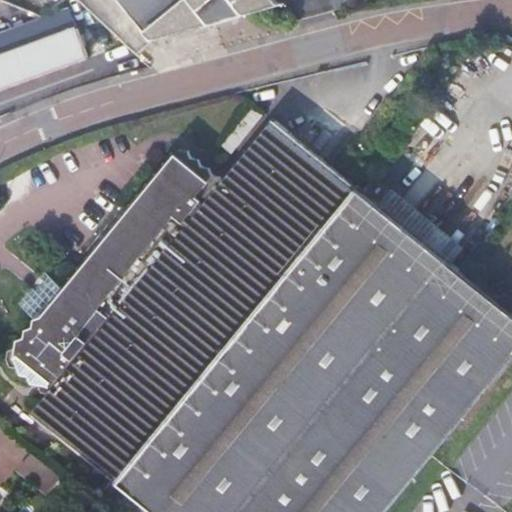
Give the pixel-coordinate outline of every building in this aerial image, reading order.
[(121,0),(154,42),(165,33),(168,37),(209,25),(236,3),(247,15),(275,8),(284,6),(278,0),(121,0)] [(345,12),(367,8),(365,0),(342,0),(345,12)] [(0,90),(88,59),(77,29),(0,56),(0,90)] [(237,153),(240,149),(267,112),(257,104),(230,140),(226,146),(237,153)] [(511,309),(281,119),(228,182),(185,148),(66,294),(40,326),(12,361),(52,395),(36,416),(151,511),(389,511),(511,362),(511,309)] [(19,308),(40,326),(66,294),(44,277),(19,308)] [(48,493),(63,476),(34,452),(20,469),(48,493)]
